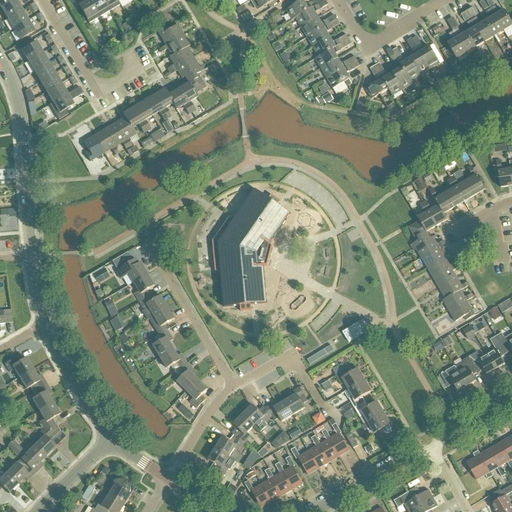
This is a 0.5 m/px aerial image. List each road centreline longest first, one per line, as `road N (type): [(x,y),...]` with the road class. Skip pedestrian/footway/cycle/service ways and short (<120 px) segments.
road 1 (residential): [(44,328),(32,278),(20,122),(0,62)]
road 2 (residential): [(125,53),(136,71),(96,93),(42,0)]
road 3 (residential): [(234,387),(149,247)]
road 4 (residential): [(450,0),(369,48),(340,0)]
road 5 (residential): [(312,511),(430,445)]
road 6 (residential): [(111,437),(44,328)]
road 7 (residential): [(325,413),(285,359),(234,387)]
